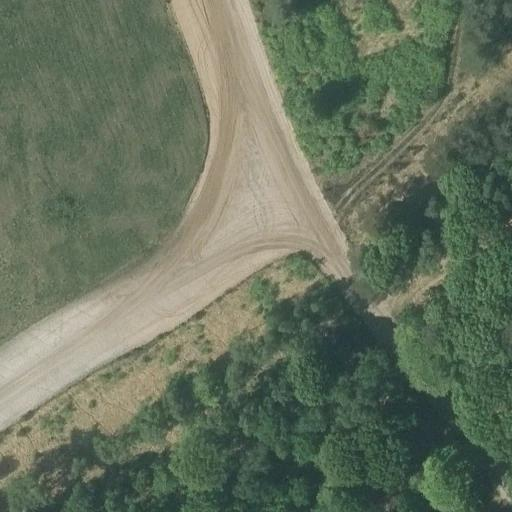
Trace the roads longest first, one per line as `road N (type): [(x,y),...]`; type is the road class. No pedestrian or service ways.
road 1 (track): [(321,229),(221,256),(0,416)]
road 2 (track): [(511,486),(353,289),(321,229)]
road 3 (track): [(460,0),(454,64),(434,110),(321,229)]
road 4 (track): [(321,229),(231,0)]
